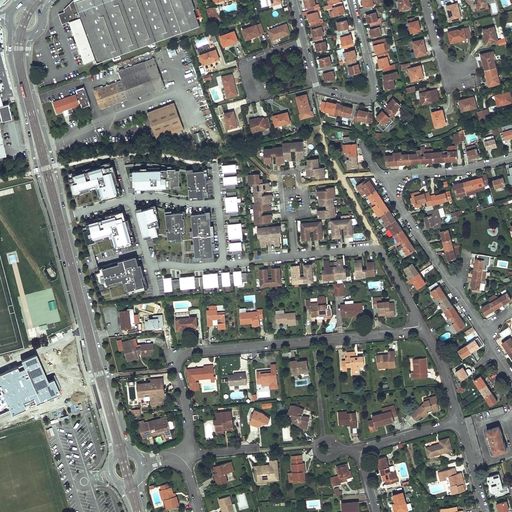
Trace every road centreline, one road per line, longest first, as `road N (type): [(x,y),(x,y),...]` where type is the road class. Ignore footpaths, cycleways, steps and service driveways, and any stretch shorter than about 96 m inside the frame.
road 1 (tertiary): [(9,26),(10,60),(110,460)]
road 2 (tertiary): [(132,453),(65,217)]
road 3 (residential): [(180,357),(418,331)]
road 4 (residential): [(350,0),(371,69),(369,98),(315,84),(304,40)]
road 5 (tertiary): [(65,217),(30,82),(33,34)]
road 6 (residential): [(418,331),(378,247),(294,255)]
road 7 (residential): [(456,289),(393,199),(391,176)]
road 8 (residential): [(391,176),(511,157)]
